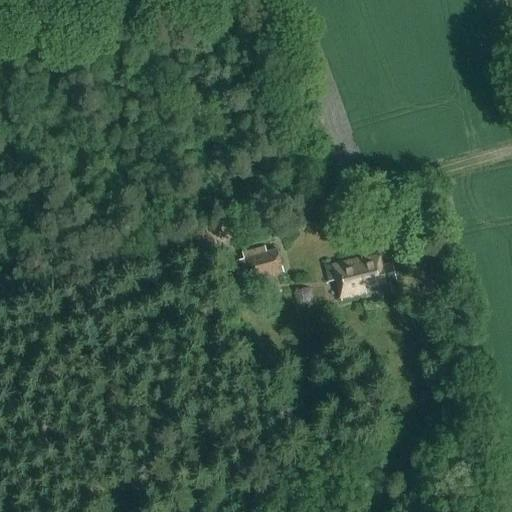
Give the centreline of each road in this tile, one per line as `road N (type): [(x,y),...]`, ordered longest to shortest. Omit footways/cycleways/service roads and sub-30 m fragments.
road 1 (track): [(511,150),(0,303)]
road 2 (track): [(345,202),(273,0)]
